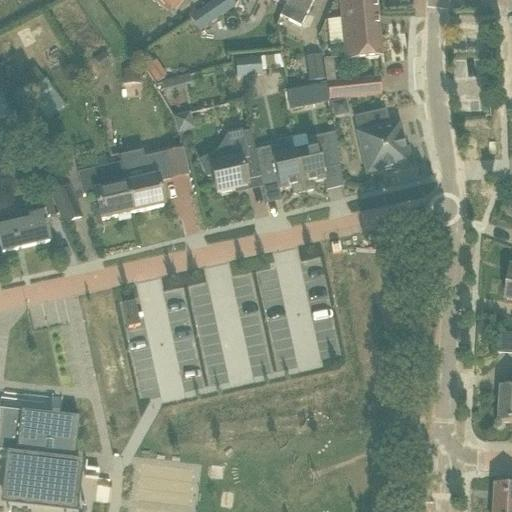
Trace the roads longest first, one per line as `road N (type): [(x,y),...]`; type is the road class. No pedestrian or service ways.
road 1 (residential): [(0,303),(449,208)]
road 2 (residential): [(438,457),(449,208)]
road 3 (unclassified): [(449,208),(433,75),(438,0)]
